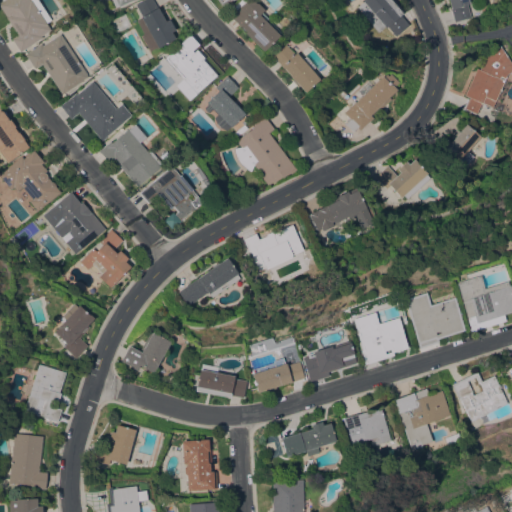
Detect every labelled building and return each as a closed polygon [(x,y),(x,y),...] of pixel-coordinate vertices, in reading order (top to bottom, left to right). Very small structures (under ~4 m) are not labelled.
[(35,0),(49,20),(45,23),(49,29),(40,35),(41,37),(19,52),(11,38),(16,34),(5,17),(0,8),(0,1),(1,0),(35,0)] [(131,0),(109,0),(113,8),(131,0)] [(141,0),(151,0),(164,21),(167,19),(173,30),(170,32),(173,38),(156,48),(156,47),(149,51),(140,35),(143,33),(135,21),(140,18),(139,16),(141,15),(135,4),(141,0)] [(228,16),(244,0),(252,0),(262,10),(259,12),(266,18),(263,20),(278,35),(263,51),(228,16)] [(390,0),(402,13),(400,15),(408,25),(395,36),(386,25),(378,32),(356,7),(363,2),(362,1),(363,0),(390,0)] [(467,0),(469,4),(467,4),(470,17),(453,22),(447,0),(467,0)] [(85,74),(86,76),(80,81),(61,94),(41,64),(33,68),(24,54),(40,43),(41,45),(59,34),(85,74)] [(195,94),(163,58),(189,34),(197,44),(188,53),(189,54),(196,49),(204,57),(202,59),(216,75),(195,94)] [(318,79),(303,92),(297,85),(296,86),(290,80),(291,79),(271,55),(283,44),(292,54),(294,53),(318,79)] [(504,80),(509,82),(501,102),(495,100),(492,107),(482,103),(481,105),(480,104),(475,114),(464,109),(468,98),(463,95),(475,68),(478,69),(486,52),(490,54),(492,49),(498,45),(511,65),(511,69),(506,74),(504,80)] [(205,101),(218,90),(214,86),(226,76),(237,87),(227,96),(232,102),(233,101),(238,106),(237,107),(243,114),(226,129),(220,127),(217,124),(214,118),(218,114),(212,108),(208,112),(206,110),(205,108),(205,107),(208,105),(205,101)] [(359,130),(355,126),(355,125),(346,115),(345,116),(342,113),(359,96),(355,92),(366,82),(370,86),(380,76),(389,85),(390,84),(395,90),(387,97),(389,99),(379,108),(378,107),(369,115),(372,118),(359,130)] [(120,103),(129,115),(123,120),(103,137),(104,137),(100,141),(77,112),(69,118),(58,105),(64,101),(65,101),(74,93),(75,94),(91,81),(114,108),(120,103)] [(6,162),(0,153),(0,110),(7,120),(9,119),(14,126),(13,127),(16,132),(17,131),(23,139),(22,140),(27,146),(6,162)] [(266,185),(260,176),(253,164),(250,171),(245,168),(241,164),(236,157),(234,153),(234,148),(240,147),(235,140),(252,128),(251,126),(264,117),(273,129),(268,132),(295,170),(288,175),(287,174),(281,178),(280,177),(272,182),(272,181),(266,185)] [(234,137),(231,133),(243,124),(246,128),(234,137)] [(467,151),(473,156),(464,167),(458,161),(453,166),(439,154),(442,151),(431,142),(439,133),(449,142),(465,124),(479,136),(467,151)] [(97,150),(100,147),(100,148),(109,141),(110,142),(126,128),(132,135),(135,133),(139,138),(137,140),(146,151),(148,149),(152,154),(154,152),(159,158),(157,160),(160,165),(135,186),(112,159),(108,163),(97,150)] [(22,159),(32,150),(42,162),(40,163),(45,170),(43,172),(45,174),(45,176),(46,177),(49,181),(52,182),(53,182),(53,184),(54,186),(59,192),(36,210),(29,201),(32,199),(21,186),(16,191),(12,186),(10,189),(0,176),(0,173),(20,156),(21,158),(22,159)] [(407,199),(403,195),(400,197),(389,185),(385,189),(374,177),(386,165),(395,175),(398,172),(396,169),(405,161),(407,164),(413,158),(426,173),(425,174),(429,178),(407,199)] [(178,220),(179,221),(170,229),(162,219),(171,212),(173,214),(176,211),(171,206),(168,209),(156,194),(147,203),(138,192),(169,165),(178,175),(179,174),(191,189),(190,190),(200,202),(178,220)] [(350,220),(349,219),(340,224),(339,221),(334,223),(333,222),(314,231),(306,216),(324,206),(323,204),(337,197),(336,196),(346,191),(348,194),(356,189),(373,222),(362,228),(356,217),(350,220)] [(48,209),(69,191),(79,203),(81,201),(104,229),(81,248),(80,247),(73,253),(64,243),(71,237),(68,232),(60,239),(41,216),(48,210),(48,209)] [(259,272),(250,251),(248,252),(242,239),(254,233),(260,245),(263,244),(260,237),(270,232),(271,233),(290,224),(297,239),(299,239),(300,242),(299,242),(303,252),(259,272)] [(109,288),(97,276),(100,272),(92,264),(87,269),(79,261),(91,248),(94,250),(101,242),(99,240),(109,229),(121,240),(112,250),(115,253),(118,250),(127,258),(124,261),(129,266),(109,288)] [(225,257),(237,273),(236,274),(239,278),(211,297),(207,291),(187,306),(177,292),(197,278),(225,257)] [(469,332),(468,329),(469,328),(454,282),(477,275),(481,288),(505,281),(506,286),(508,285),(511,298),(511,311),(502,314),(504,320),(469,332)] [(463,330),(436,339),(437,342),(418,348),(402,299),(423,292),(428,305),(452,297),(463,330)] [(88,316),(89,315),(92,318),(85,325),(87,327),(80,335),(78,334),(76,336),(86,346),(74,358),(63,346),(65,343),(52,330),(77,305),(88,316)] [(363,364),(359,350),(360,349),(351,319),(372,312),(377,327),(376,322),(394,316),(396,321),(397,321),(405,348),(391,352),(392,355),(363,364)] [(152,373),(138,365),(136,370),(120,361),(128,346),(140,352),(151,332),(169,342),(152,373)] [(308,382),(300,357),(311,354),(310,352),(329,346),(330,348),(333,347),(332,345),(347,341),(355,367),(308,382)] [(274,386),(275,389),(264,392),(263,390),(256,392),(250,374),(251,374),(250,369),(271,362),(271,361),(281,357),(284,365),(297,361),(302,377),(274,386)] [(64,371),(58,392),(60,393),(56,404),(49,401),(48,405),(60,409),(56,421),(43,417),(44,416),(24,410),(38,364),(64,371)] [(194,391),(198,369),(232,376),(232,378),(245,380),(241,397),(229,395),(228,397),(194,391)] [(459,398),(458,398),(450,384),(475,371),(480,381),(492,375),(497,385),(498,384),(500,387),(499,388),(506,403),(471,421),(459,398)] [(449,415),(425,423),(431,441),(421,444),(422,448),(410,452),(397,413),(396,413),(392,399),(424,388),(427,395),(440,390),(449,415)] [(371,445),(369,439),(350,445),(341,419),(364,411),(365,412),(379,407),(389,440),(371,445)] [(334,441),(301,452),(300,450),(284,455),(279,438),(310,428),(309,424),(319,421),(320,425),(329,423),(334,441)] [(133,432),(134,434),(133,439),(131,439),(131,441),(132,442),(131,447),(129,447),(128,449),(130,449),(129,454),(127,453),(127,454),(129,455),(127,460),(126,459),(124,464),(109,459),(108,464),(92,460),(96,444),(109,448),(110,443),(106,442),(109,431),(113,432),(115,424),(134,429),(133,432)] [(38,471),(46,472),(44,489),(40,489),(40,488),(29,487),(29,484),(8,482),(13,433),(41,436),(38,471)] [(446,444),(444,438),(456,433),(457,433),(460,439),(458,440),(446,444)] [(205,464),(207,464),(207,472),(209,472),(210,488),(185,489),(184,461),(181,461),(181,442),(184,442),(184,440),(205,439),(206,450),(204,450),(205,464)] [(271,511),(271,480),(301,479),(302,511),(271,511)] [(105,511),(105,503),(108,503),(106,488),(110,487),(110,488),(133,485),(135,501),(136,500),(137,511),(105,511)] [(8,511),(8,500),(15,500),(15,499),(35,498),(36,506),(41,505),(41,511),(8,511)] [(218,511),(187,511),(187,504),(218,502),(218,511)]
